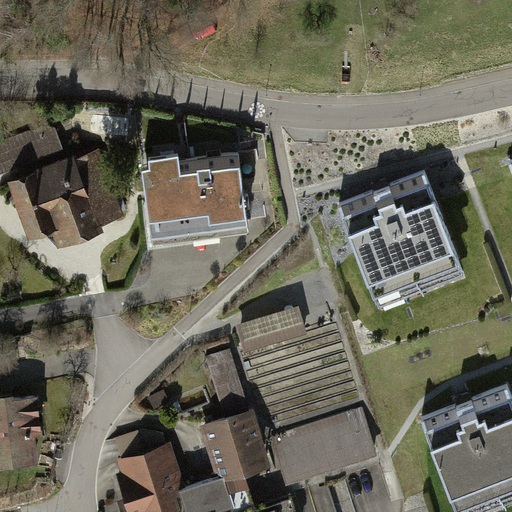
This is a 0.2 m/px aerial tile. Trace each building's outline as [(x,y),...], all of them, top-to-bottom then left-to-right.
[(64,126),(46,127),(47,151),(65,151),(64,126)] [(35,168),(7,178),(28,235),(50,227),(56,244),(104,226),(103,221),(126,213),(101,146),(75,156),(73,152),(34,167),(35,168)] [(148,162),(140,163),(152,243),(249,229),(238,150),(179,158),(178,149),(147,154),(148,162)] [(427,169),(343,201),(381,303),(465,271),(427,169)] [(299,303),(236,322),(244,350),(308,330),(299,303)] [(231,346),(205,354),(225,415),(250,407),(231,346)] [(511,384),(511,383),(427,414),(463,511),(475,511),(511,498),(511,384)] [(16,389),(0,391),(0,464),(41,459),(37,431),(45,430),(40,391),(16,394),(16,389)] [(363,405),(271,434),(287,482),(378,453),(363,405)] [(299,511),(292,491),(257,504),(246,471),(270,461),(254,406),(250,407),(225,415),(200,423),(217,475),(185,485),(171,439),(166,441),(164,431),(143,427),(115,436),(121,456),(118,457),(121,470),(116,471),(129,511),(299,511)]
